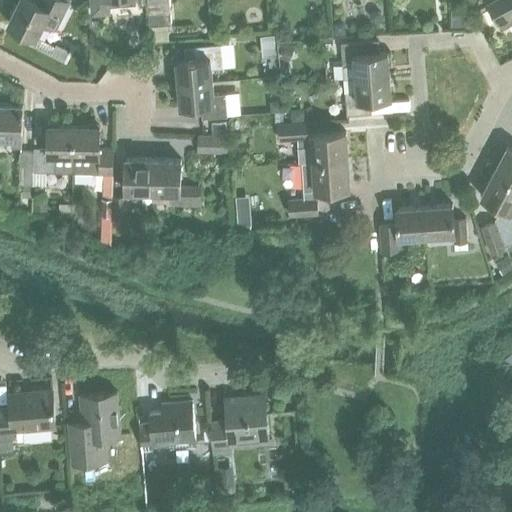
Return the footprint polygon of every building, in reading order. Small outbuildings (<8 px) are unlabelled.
[(33,0),(19,0),(8,23),(36,37),(33,43),(65,59),(71,49),(57,42),(56,44),(37,35),(43,23),(55,29),(69,1),(69,0),(37,0),(37,2),(33,0)] [(91,0),(93,13),(137,10),(136,0),(91,0)] [(147,0),(149,11),(150,24),(168,23),(171,22),(171,9),(169,0),(147,0)] [(511,0),(495,0),(487,5),(498,26),(507,21),(511,18),(511,0)] [(452,27),(463,26),(462,6),(451,6),(452,27)] [(168,23),(150,24),(152,41),(170,39),(168,23)] [(344,23),(333,24),(334,35),(345,34),(344,23)] [(274,34),(261,36),(263,56),(276,55),(274,34)] [(358,79),(392,76),(389,52),(368,54),(367,41),(343,43),(345,66),(345,80),(358,79)] [(185,60),(176,61),(178,85),(212,81),(211,68),(223,67),(221,44),(195,46),(184,47),(185,60)] [(289,59),(294,49),(286,45),(281,56),(289,59)] [(392,76),(358,79),(359,92),(347,93),(349,115),(373,113),(372,101),(394,99),(392,76)] [(213,94),(212,81),(178,85),(180,108),(200,106),(201,118),(227,116),(225,93),(213,94)] [(414,95),(413,81),(399,82),(399,95),(414,95)] [(0,103),(0,137),(11,138),(11,147),(22,148),(23,105),(0,103)] [(305,108),(291,108),(291,120),(305,119),(305,108)] [(228,134),(227,120),(213,121),(214,135),(228,134)] [(308,122),(279,124),(280,140),(299,139),(300,163),(303,163),(349,159),(347,131),(312,133),(309,133),(308,122)] [(34,152),(33,171),(73,172),(73,155),(74,126),(48,125),(48,147),(34,147),(34,152)] [(100,127),(74,126),(73,155),(73,172),(73,173),(103,173),(113,173),(113,149),(100,149),(100,127)] [(227,152),(227,135),(199,135),(199,151),(227,152)] [(511,150),(507,148),(495,172),(511,181),(511,150)] [(33,171),(34,152),(20,152),(19,184),(23,184),(33,184),(33,171)] [(153,192),(154,158),(125,157),(125,192),(153,192)] [(181,159),(154,158),(153,192),(172,193),(172,203),(201,204),(201,185),(181,184),(181,159)] [(350,188),(349,159),(303,163),(305,198),(289,199),(290,215),(318,213),(317,190),(350,188)] [(511,181),(495,172),(482,198),(502,208),(495,222),(483,226),(493,253),(507,249),(506,246),(511,244),(511,181)] [(113,199),(112,215),(112,219),(126,220),(127,196),(113,195),(113,199)] [(47,208),(48,199),(34,199),(34,208),(47,208)] [(103,199),(102,199),(102,215),(112,215),(113,199),(103,199)] [(453,204),(425,206),(427,236),(454,234),(455,242),(468,241),(466,217),(454,218),(453,204)] [(401,249),(401,238),(427,236),(425,206),(397,208),(398,222),(381,224),(383,250),(401,249)] [(252,212),(238,213),(239,225),(253,224),(252,212)] [(511,261),(508,255),(496,262),(503,273),(511,268),(511,261)] [(482,261),(470,266),(476,280),(488,276),(482,261)] [(14,430),(56,426),(53,390),(10,393),(11,408),(0,408),(0,438),(15,437),(14,430)] [(109,460),(107,437),(122,435),(118,392),(80,395),(83,422),(69,423),(73,464),(109,460)] [(231,443),(269,440),(266,397),(253,398),(253,395),(226,398),(227,420),(212,422),(214,454),(232,452),(231,443)] [(150,411),(151,422),(140,423),(142,453),(154,453),(153,442),(165,441),(166,451),(197,449),(196,440),(193,400),(162,403),(162,410),(150,411)] [(13,464),(12,447),(1,448),(2,465),(13,464)] [(234,477),(221,478),(222,490),(235,489),(234,477)]
